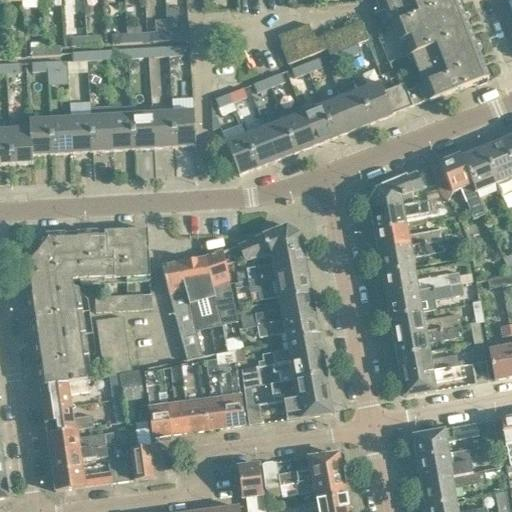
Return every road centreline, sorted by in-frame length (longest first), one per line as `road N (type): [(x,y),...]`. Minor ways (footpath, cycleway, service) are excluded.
road 1 (residential): [(371,427),(213,452),(179,494),(52,511)]
road 2 (residential): [(326,174),(251,196),(0,212)]
road 3 (residential): [(371,427),(326,174)]
road 4 (residential): [(32,511),(0,282)]
road 5 (residential): [(511,103),(326,174)]
road 6 (residential): [(371,427),(511,400)]
